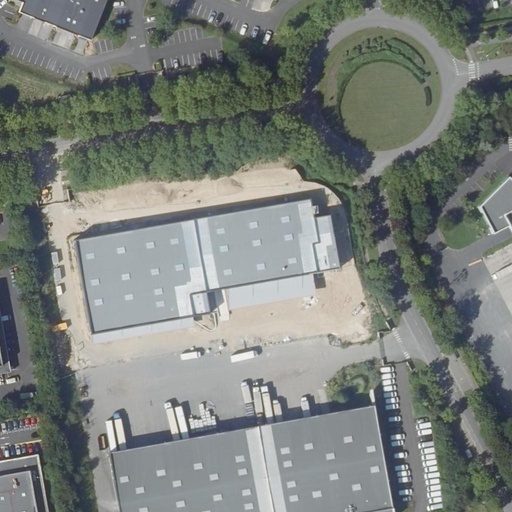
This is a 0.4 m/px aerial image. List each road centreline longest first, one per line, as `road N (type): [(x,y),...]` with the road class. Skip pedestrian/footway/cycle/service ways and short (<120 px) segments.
road 1 (tertiary): [(374,161),(398,287),(511,505)]
road 2 (unclassified): [(0,158),(306,104)]
road 3 (tertiary): [(379,18),(338,29),(321,43),(310,62),(306,104)]
road 4 (tertiary): [(374,161),(429,136),(441,117),(446,77)]
